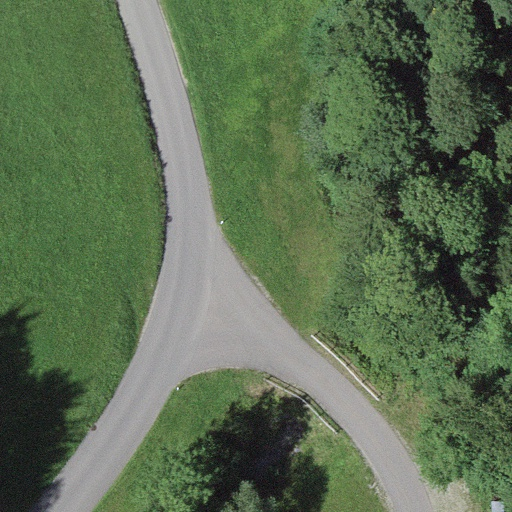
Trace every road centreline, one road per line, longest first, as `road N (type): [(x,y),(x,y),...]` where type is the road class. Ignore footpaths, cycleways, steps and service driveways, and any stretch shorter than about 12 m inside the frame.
road 1 (residential): [(414,511),(401,478),(355,416),(302,369),(183,306)]
road 2 (unclassified): [(183,306),(190,183),(141,0)]
road 3 (unclassified): [(65,511),(151,387),(183,306)]
